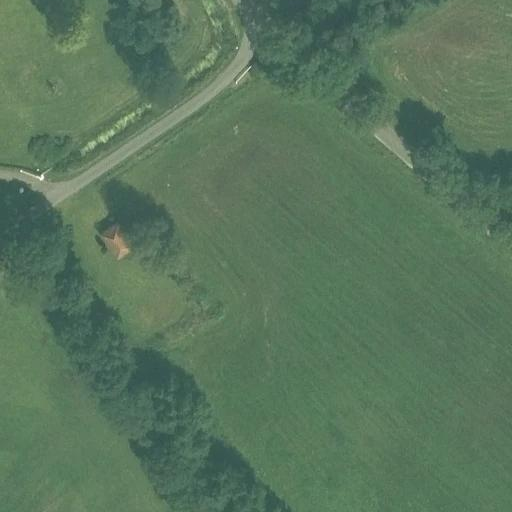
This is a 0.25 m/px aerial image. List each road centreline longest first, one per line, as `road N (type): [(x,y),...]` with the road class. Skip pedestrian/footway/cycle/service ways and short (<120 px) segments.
road 1 (unclassified): [(0,242),(213,89),(269,35)]
road 2 (unclassified): [(511,246),(269,35)]
